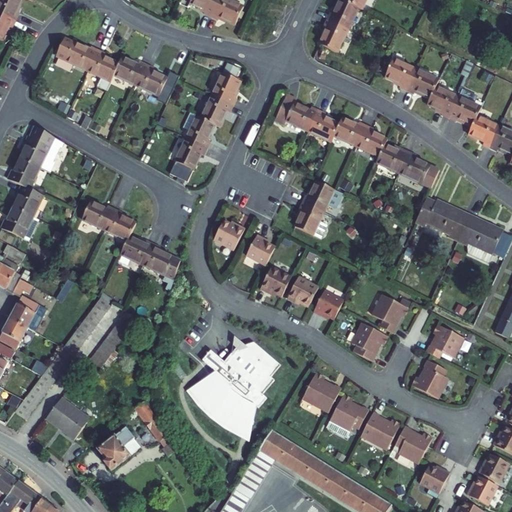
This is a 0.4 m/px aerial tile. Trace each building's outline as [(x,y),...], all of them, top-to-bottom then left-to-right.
[(0,0),(0,13),(16,21),(19,14),(16,12),(22,0),(0,0)] [(211,17),(219,0),(191,0),(190,3),(206,11),(204,14),(211,17)] [(228,0),(219,0),(211,17),(218,21),(220,18),(235,25),(244,8),(228,0)] [(327,21),(348,31),(359,8),(344,1),(342,0),(341,0),(334,15),(331,13),(327,21)] [(344,0),(344,1),(359,8),(362,9),(366,0),(344,0)] [(16,21),(0,13),(0,41),(2,42),(9,27),(13,28),(16,21)] [(324,27),(327,29),(320,45),(338,53),(348,31),(327,21),(324,27)] [(57,57),(89,72),(99,51),(91,47),(90,51),(65,39),(57,57)] [(99,51),(89,72),(102,78),(97,87),(107,92),(112,83),(111,82),(114,76),(120,64),(104,57),(106,54),(99,51)] [(140,62),(138,65),(123,58),(120,64),(114,76),(137,86),(147,65),(140,62)] [(385,77),(401,85),(399,88),(407,91),(416,70),(394,59),(385,77)] [(228,64),(213,96),(234,106),(237,99),(234,98),(241,82),(235,79),(240,69),(228,64)] [(147,65),(137,86),(159,97),(158,99),(168,103),(180,77),(170,72),(167,79),(152,72),(154,69),(147,65)] [(416,70),(407,91),(414,94),(415,91),(431,98),(436,87),(439,80),(416,70)] [(431,98),(428,105),(443,112),(442,116),(449,119),(459,98),(436,87),(431,98)] [(459,98),(449,119),(456,122),(458,119),(473,126),(477,117),(481,108),(473,104),(477,96),(462,90),(459,98)] [(220,128),(227,112),(230,113),(234,106),(213,96),(202,119),(215,125),(220,128)] [(287,122),(309,132),(319,111),(312,108),(310,111),(295,104),(297,100),(287,96),(275,122),(285,126),(287,122)] [(332,143),(334,137),(340,125),(324,118),(326,114),(319,111),(309,132),(332,143)] [(208,140),(215,125),(202,119),(197,117),(191,113),(183,129),(190,132),(187,139),(208,149),(211,142),(208,140)] [(473,126),(469,135),(484,142),(483,145),(490,149),(500,128),(477,117),(473,126)] [(334,137),(357,147),(367,126),(359,123),(358,126),(343,119),(340,125),(334,137)] [(367,126),(357,147),(380,158),(385,146),(388,140),(372,133),(374,130),(367,126)] [(40,169),(50,173),(55,163),(53,162),(60,148),(61,148),(64,143),(36,127),(31,138),(29,137),(25,146),(27,147),(21,159),(40,169)] [(497,152),(499,149),(511,154),(511,133),(500,128),(490,149),(497,152)] [(194,170),(201,155),(205,156),(208,149),(187,139),(176,162),(180,164),(189,168),(194,170)] [(402,150),(401,153),(385,146),(380,158),(377,163),(399,174),(409,153),(402,150)] [(409,153),(399,174),(432,189),(440,171),(415,159),(416,156),(409,153)] [(22,186),(30,190),(40,169),(21,159),(15,172),(13,171),(9,180),(22,186)] [(189,168),(180,164),(177,169),(186,174),(189,168)] [(306,196),(303,203),(324,213),(328,206),(336,210),(343,194),(337,191),(317,182),(310,198),(306,196)] [(20,196),(14,208),(34,218),(34,217),(36,216),(38,212),(37,210),(44,196),(35,192),(30,190),(22,186),(18,195),(20,196)] [(35,192),(44,196),(46,190),(38,186),(35,192)] [(459,242),(471,216),(437,201),(436,203),(427,199),(416,224),(425,228),(424,231),(440,239),(443,232),(450,236),(449,238),(459,242)] [(82,220),(105,231),(115,210),(108,207),(106,210),(91,202),(82,220)] [(324,213),(303,203),(300,210),(303,212),(295,228),(313,236),(322,240),(328,226),(320,222),(324,213)] [(29,241),(39,221),(34,218),(14,208),(8,221),(6,220),(2,229),(23,239),(24,239),(29,241)] [(115,210),(105,231),(128,241),(130,237),(136,224),(121,216),(122,213),(115,210)] [(493,253),(503,233),(504,231),(471,216),(459,242),(467,246),(468,255),(489,264),(493,253)] [(224,221),(214,241),(234,251),(246,229),(235,223),(233,226),(224,221)] [(493,253),(505,259),(511,242),(511,237),(503,233),(493,253)] [(247,256),(266,266),(276,248),(270,245),(265,242),(266,239),(258,235),(247,256)] [(147,242),(145,245),(130,237),(128,241),(121,255),(144,266),(154,245),(147,242)] [(154,245),(144,266),(165,276),(163,281),(169,284),(166,289),(171,292),(181,262),(159,251),(160,248),(154,245)] [(26,255),(11,246),(7,254),(15,259),(16,257),(23,261),(26,255)] [(19,267),(5,259),(0,267),(0,286),(13,294),(21,280),(22,277),(16,273),(19,267)] [(276,294),(282,298),(292,278),(272,268),(261,290),(275,297),(276,294)] [(309,307),(319,288),(299,278),(288,299),(296,304),(297,301),(309,307)] [(29,295),(34,287),(21,280),(13,294),(20,297),(23,291),(29,295)] [(199,292),(195,295),(199,301),(203,298),(199,292)] [(344,302),(325,292),(314,312),(327,319),(328,317),(334,320),(341,307),(344,302)] [(384,322),(381,328),(393,334),(397,328),(396,327),(401,316),(405,318),(409,309),(383,296),(373,316),(384,322)] [(22,297),(10,319),(28,329),(35,332),(45,314),(46,315),(49,310),(48,308),(45,307),(44,308),(22,297)] [(511,297),(496,333),(509,339),(511,332),(511,297)] [(102,298),(16,413),(26,420),(112,306),(102,298)] [(126,313),(85,368),(96,376),(104,365),(114,351),(138,320),(126,313)] [(0,340),(17,350),(28,329),(10,319),(0,338),(0,340)] [(384,346),(389,338),(363,324),(352,344),(357,346),(353,353),(373,363),(376,356),(375,355),(381,345),(384,346)] [(430,346),(426,353),(439,359),(442,353),(453,359),(464,339),(438,325),(434,334),(437,336),(431,347),(430,346)] [(16,352),(0,343),(0,353),(12,359),(16,352)] [(225,427),(242,436),(247,424),(253,424),(257,407),(259,408),(267,399),(262,395),(275,381),(271,377),(281,366),(254,343),(244,347),(240,351),(237,348),(230,357),(232,359),(227,364),(211,351),(203,361),(216,372),(188,390),(203,409),(211,417),(225,427)] [(114,351),(104,365),(108,368),(118,354),(114,351)] [(0,379),(8,363),(0,358),(0,379)] [(438,400),(448,380),(444,377),(447,371),(428,361),(424,368),(425,368),(420,379),(417,378),(412,386),(438,400)] [(303,399),(329,413),(342,389),(335,385),(334,387),(323,381),(325,378),(316,373),(303,399)] [(22,399),(13,394),(7,404),(17,409),(22,399)] [(327,428),(347,438),(353,427),(359,430),(369,411),(363,407),(362,408),(351,403),(353,400),(344,395),(327,428)] [(90,420),(62,399),(47,419),(76,440),(90,420)] [(145,402),(135,410),(164,448),(162,450),(168,458),(179,449),(145,402)] [(374,413),(361,437),(387,451),(401,425),(392,420),(391,423),(380,418),(380,416),(374,413)] [(250,440),(253,424),(247,424),(242,436),(250,440)] [(405,427),(395,446),(402,450),(399,454),(419,465),(433,439),(424,434),(422,437),(411,432),(412,430),(405,427)] [(511,429),(506,427),(503,433),(500,438),(498,437),(493,445),(511,455),(511,429)] [(107,460),(105,462),(113,471),(141,448),(134,439),(135,439),(126,428),(99,450),(107,460)] [(388,511),(392,506),(272,431),(259,451),(275,461),(357,511),(388,511)] [(231,495),(221,511),(243,511),(275,461),(259,451),(231,495)] [(483,465),(479,473),(500,484),(510,465),(491,455),(486,466),(483,465)] [(420,484),(430,489),(427,494),(437,499),(450,473),(442,469),(441,471),(436,469),(430,466),(420,484)] [(0,508),(19,483),(4,471),(0,476),(0,508)] [(498,487),(480,477),(474,488),(471,487),(467,495),(488,506),(498,487)] [(22,501),(29,506),(37,496),(19,483),(0,508),(0,511),(13,511),(18,506),(22,501)] [(26,511),(49,511),(53,508),(37,496),(29,506),(25,511),(26,511)] [(25,511),(29,506),(22,501),(18,506),(25,511)] [(483,511),(484,511),(464,501),(461,508),(458,511),(455,511),(456,511),(455,511),(483,511)]
